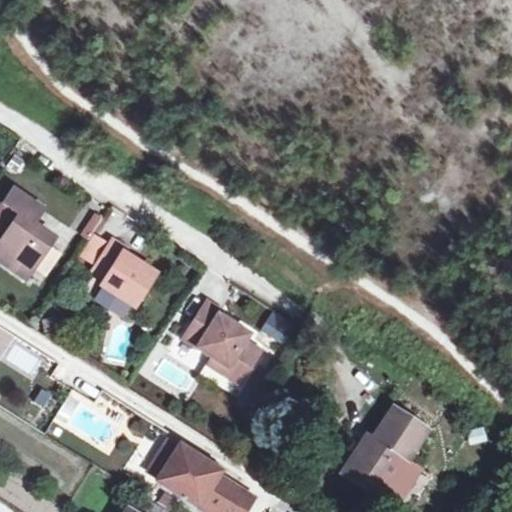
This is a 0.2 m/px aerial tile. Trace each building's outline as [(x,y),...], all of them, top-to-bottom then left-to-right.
[(60,241),(39,228),(32,223),(41,208),(15,191),(5,206),(6,207),(21,217),(14,229),(0,220),(0,261),(33,283),(60,241)] [(21,217),(6,207),(0,216),(0,220),(14,229),(21,217)] [(49,213),(41,208),(32,223),(39,228),(49,213)] [(110,240),(91,270),(103,278),(99,285),(131,306),(152,274),(121,253),(124,249),(110,240)] [(223,366),(219,373),(236,384),(257,351),(241,341),(245,335),(215,316),(218,312),(203,302),(180,339),(209,357),(223,366)] [(268,314),(262,328),(286,338),(292,324),(268,314)] [(223,366),(209,357),(204,364),(219,373),(223,366)] [(56,416),(107,447),(121,424),(70,394),(56,416)] [(343,473),(376,495),(396,465),(403,469),(429,430),(391,404),(365,444),(361,442),(343,473)] [(177,445),(156,480),(206,511),(242,511),(251,498),(216,475),(218,471),(177,445)] [(382,499),(403,469),(396,465),(376,495),(382,499)]
